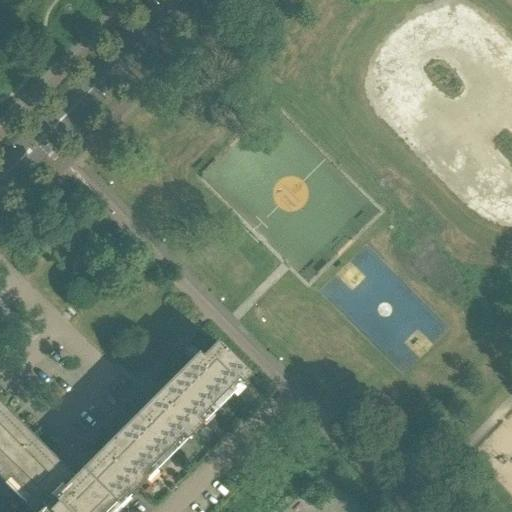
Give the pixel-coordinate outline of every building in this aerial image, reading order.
[(186,350),(185,350),(226,391),(236,381),(240,386),(249,376),(216,343),(199,359),(190,350),(189,349),(188,349),(187,349),(186,350)] [(194,365),(178,381),(207,410),(223,394),(228,398),(230,396),(226,391),(185,350),(184,351),(184,352),(184,353),(184,354),(185,356),(194,365)] [(159,395),(157,398),(193,433),(201,425),(197,420),(207,410),(178,381),(161,397),(159,395)] [(154,404),(140,418),(174,452),(170,447),(180,437),(184,442),(193,433),(157,398),(155,400),(157,401),(154,404)] [(0,432),(10,423),(0,412),(0,432)] [(140,418),(121,437),(151,467),(167,450),(172,454),(174,452),(140,418)] [(0,470),(29,441),(10,423),(0,432),(0,470)] [(121,437),(102,456),(136,490),(145,481),(141,476),(151,467),(121,437)] [(13,493),(13,494),(47,460),(29,441),(0,470),(0,480),(3,484),(8,480),(17,489),(13,493)] [(47,460),(13,494),(31,511),(34,511),(40,506),(45,511),(113,511),(136,490),(102,456),(66,493),(60,487),(67,480),(47,460)]
